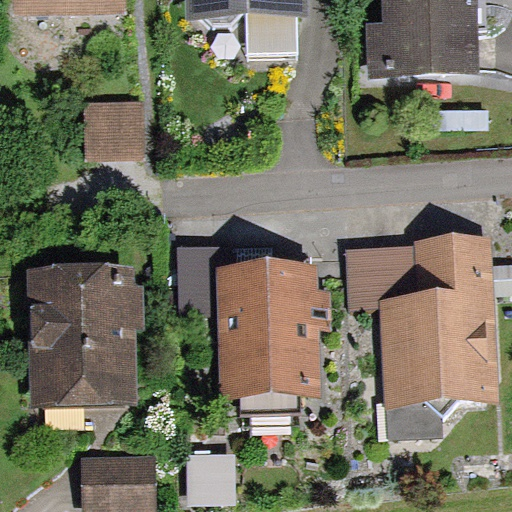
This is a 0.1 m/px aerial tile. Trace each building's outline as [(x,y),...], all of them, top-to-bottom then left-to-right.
[(115,12),(115,0),(33,0),(34,11),(115,12)] [(187,0),(188,18),(246,17),(246,53),(299,53),(297,14),(306,17),(305,0),(187,0)] [(372,79),(479,76),(476,0),(388,0),(390,27),(370,27),(372,79)] [(141,164),(138,112),(88,114),(90,167),(141,164)] [(459,402),(495,402),(489,239),(347,244),(350,315),(378,314),(383,443),(445,441),(444,414),(459,402)] [(224,396),(320,394),(318,262),(231,263),(231,245),(168,246),(170,317),(222,316),(224,396)] [(136,268),(30,270),(33,406),(139,404),(138,334),(145,334),(144,287),(136,287),(136,268)] [(234,456),(188,456),(188,506),(234,506),(234,456)] [(151,511),(154,461),(83,459),(81,511),(151,511)]
